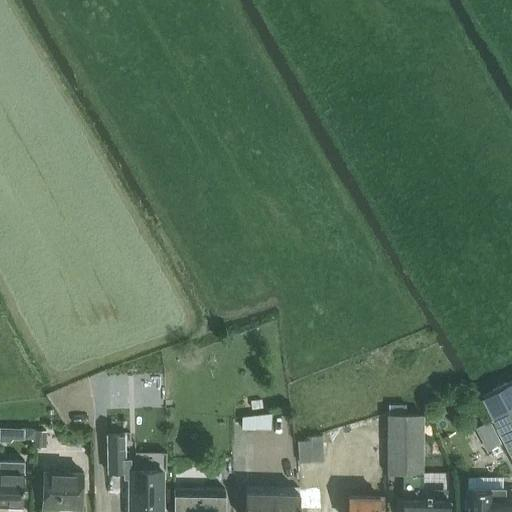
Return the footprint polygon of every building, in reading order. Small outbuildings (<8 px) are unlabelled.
[(416,339),(384,351),(389,364),(421,351),(416,339)] [(511,381),(481,398),(492,419),(511,407),(511,381)] [(511,407),(492,419),(511,457),(511,407)] [(255,428),(271,428),(271,413),(243,419),(242,428),(255,428)] [(431,500),(423,499),(423,414),(388,414),(388,474),(402,474),(401,511),(451,511),(452,500),(446,500),(447,489),(432,488),(431,500)] [(501,442),(489,420),(475,428),(487,450),(501,442)] [(25,429),(24,439),(35,439),(35,429),(25,429)] [(47,447),(46,430),(35,430),(35,447),(47,447)] [(107,452),(106,452),(108,473),(117,473),(124,473),(125,473),(124,458),(124,451),(123,431),(107,432),(107,452)] [(300,461),(324,460),(322,436),(311,437),(311,441),(310,440),(298,441),(300,461)] [(0,458),(0,505),(23,506),(24,459),(0,458)] [(131,458),(124,458),(125,473),(124,473),(124,477),(130,477),(130,511),(162,511),(163,471),(131,470),(131,458)] [(42,472),(41,510),(82,511),(83,473),(42,472)] [(466,477),(466,511),(511,511),(511,488),(505,488),(505,486),(503,487),(503,477),(466,477)] [(272,511),(273,485),(246,484),(244,511),(272,511)] [(272,511),(299,511),(300,486),(273,485),(272,511)] [(225,511),(226,488),(175,487),(174,511),(225,511)] [(379,511),(380,495),(349,494),(348,511),(379,511)]
